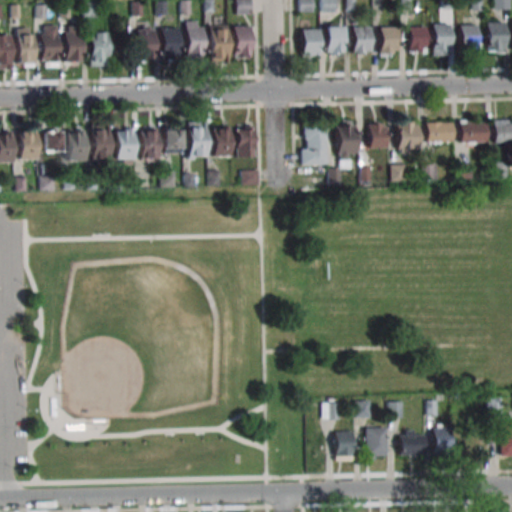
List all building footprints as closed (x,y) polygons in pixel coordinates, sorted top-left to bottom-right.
[(233,0),(247,0),(248,13),(234,14),(233,0)] [(296,0),(310,0),(311,12),(297,12),(296,0)] [(318,0),(332,0),(332,12),(318,12),(318,0)] [(398,0),(398,10),(408,10),(408,0),(398,0)] [(507,0),(491,0),(491,9),(507,9),(507,0)] [(81,2),(81,17),(97,17),(97,2),(81,2)] [(183,20),(194,20),(194,27),(201,26),(201,55),(184,55),(183,20)] [(483,22),(501,22),(502,47),(484,48),(483,22)] [(429,24),(447,23),(448,49),(430,50),(429,24)] [(455,25),(473,24),(474,50),(457,51),(455,25)] [(206,26),(224,25),(225,63),(207,64),(206,26)] [(230,26),(248,25),(249,51),(231,51),(230,26)] [(323,27),(340,26),(342,51),(324,52),(323,27)] [(349,27),(367,26),(368,52),(350,52),(349,27)] [(376,27),(394,26),(395,52),(377,53),(376,27)] [(405,27),(423,26),(424,52),(406,52),(405,27)] [(158,28),(176,27),(177,53),(159,54),(158,28)] [(133,29),(151,29),(152,54),(134,55),(133,29)] [(299,29),(299,56),(317,56),(317,29),(299,29)] [(79,32),(80,65),(62,66),(62,32),(79,32)] [(103,32),(104,65),(87,66),(86,32),(103,32)] [(31,33),(32,67),(15,67),(14,34),(31,33)] [(55,33),(56,66),(38,66),(37,33),(55,33)] [(0,35),(7,35),(8,68),(0,68),(0,35)] [(456,119),(472,119),(472,123),(485,123),(485,143),(457,143),(456,119)] [(490,119),(506,119),(506,123),(511,123),(511,143),(490,143),(490,119)] [(184,121),(203,120),(204,154),(192,155),(192,159),(185,159),(184,121)] [(393,121),(410,121),(410,124),(416,124),(417,148),(394,149),(393,121)] [(334,125),(337,125),(337,123),(347,122),(347,125),(353,125),(354,152),(346,153),(346,159),(337,159),(337,153),(334,153),(334,125)] [(423,122),(451,122),(451,141),(423,142),(423,122)] [(87,124),(106,123),(107,158),(95,158),(95,162),(88,163),(87,124)] [(298,148),(303,148),(303,139),(302,139),(301,124),(323,123),(324,163),(298,164),(298,148)] [(365,124),(379,123),(379,126),(383,126),(384,147),(366,147),(365,124)] [(228,124),(218,124),(218,128),(210,128),(210,157),(229,157),(228,124)] [(251,124),(241,124),(241,129),(232,129),(232,157),(251,157),(251,124)] [(34,161),(16,162),(15,128),(24,128),(24,126),(34,125),(34,161)] [(137,130),(146,130),(146,127),(154,126),(155,157),(137,157),(137,130)] [(113,131),(122,131),(122,128),(130,128),(131,158),(113,159),(113,131)] [(11,165),(0,165),(0,132),(1,132),(1,129),(11,129),(11,165)] [(82,165),(64,165),(63,132),(72,132),(72,129),(82,129),(82,165)] [(160,130),(161,152),(180,152),(179,129),(160,130)] [(40,131),(58,130),(59,151),(40,151),(40,131)] [(453,177),(470,176),(470,162),(453,162),(453,177)] [(488,177),(504,177),(505,162),(488,162),(488,177)] [(418,178),(435,177),(434,163),(418,163),(418,178)] [(387,180),(404,179),(404,164),(387,165),(387,180)] [(358,181),(370,181),(369,166),(357,166),(358,181)] [(326,183),(338,182),(338,168),(326,168),(326,183)] [(206,185),(218,185),(218,170),(205,170),(206,185)] [(239,185),(255,184),(255,170),(239,170),(239,185)] [(157,187),(173,186),(173,172),(157,172),(157,187)] [(181,187),(192,187),(191,172),(181,172),(181,187)] [(37,190),(53,189),(53,175),(37,175),(37,190)] [(85,190),(96,189),(95,175),(85,175),(85,190)] [(111,190),(121,190),(121,175),(110,175),(111,190)] [(13,191),(24,190),(23,176),(13,176),(13,191)] [(61,190),(72,190),(72,176),(61,176),(61,190)] [(485,399),(485,415),(497,415),(497,399),(485,399)] [(352,400),(352,417),(367,417),(367,400),(352,400)] [(423,400),(423,417),(435,417),(435,400),(423,400)] [(385,401),(386,418),(400,417),(400,401),(385,401)] [(320,403),(320,420),(335,420),(335,403),(320,403)] [(497,456),(509,456),(509,453),(511,453),(511,416),(500,417),(500,423),(497,423),(497,456)] [(430,427),(440,426),(440,429),(448,429),(448,454),(430,454),(430,427)] [(363,459),(372,459),(372,456),(385,455),(384,427),(362,427),(363,459)] [(396,434),(402,434),(402,429),(410,429),(410,435),(421,435),(422,453),(413,453),(413,456),(407,456),(407,454),(397,455),(396,434)] [(331,431),(350,431),(351,455),(332,455),(331,431)]
